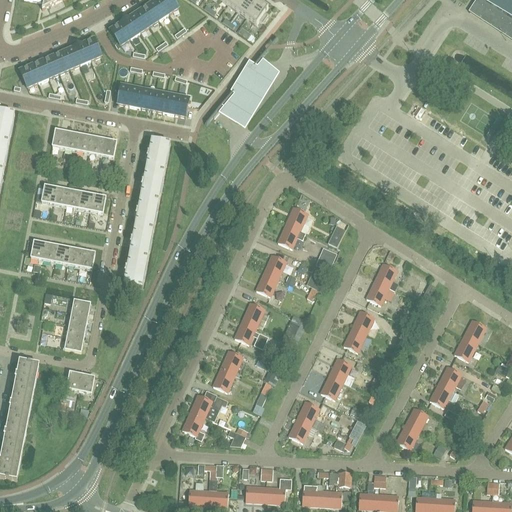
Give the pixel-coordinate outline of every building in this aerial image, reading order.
[(65,0),(44,0),(42,12),(65,0)] [(159,0),(158,1),(169,17),(179,11),(171,0),(159,0)] [(233,0),(228,7),(237,14),(246,0),(233,0)] [(247,20),(259,3),(253,0),(246,0),(237,14),(247,20)] [(511,0),(477,0),(469,13),(511,41),(511,0)] [(159,23),(169,17),(158,1),(149,7),(159,23)] [(268,10),(259,3),(247,20),(256,27),(259,23),(263,25),(268,17),(265,15),(268,10)] [(139,14),(150,30),(159,23),(149,7),(143,11),(139,14)] [(150,30),(139,14),(136,16),(131,19),(130,20),(140,36),(141,35),(150,30)] [(120,26),(131,42),(140,36),(130,20),(120,26)] [(117,28),(110,33),(121,49),(131,42),(120,26),(117,28)] [(238,35),(243,38),(246,32),(242,29),(238,35)] [(94,41),(83,46),(91,64),(102,59),(94,41)] [(73,50),(80,68),(91,64),(83,46),(73,50)] [(80,68),(73,50),(62,55),(70,73),(80,68)] [(70,73),(62,55),(52,59),(59,77),(70,73)] [(41,64),(49,81),(59,77),(52,59),(41,64)] [(258,69),(250,65),(232,94),(235,97),(220,116),(246,131),(280,76),(264,63),(258,69)] [(38,86),(49,81),(41,64),(31,68),(38,86)] [(38,86),(31,68),(20,73),(28,91),(38,86)] [(129,109),(133,90),(121,88),(118,107),(129,109)] [(133,90),(129,109),(141,111),(144,92),(133,90)] [(144,92),(141,111),(152,113),(155,94),(144,92)] [(155,94),(152,113),(163,115),(167,97),(155,94)] [(163,115),(174,118),(178,99),(167,97),(163,115)] [(178,99),(174,118),(186,120),(189,101),(178,99)] [(0,128),(12,131),(15,117),(15,116),(0,113),(0,128)] [(0,143),(9,145),(12,131),(0,128),(0,143)] [(65,151),(68,135),(56,132),(52,149),(65,151)] [(77,153),(80,137),(68,135),(65,151),(77,153)] [(89,156),(92,139),(80,137),(77,153),(89,156)] [(101,158),(105,142),(92,139),(89,156),(101,158)] [(105,142),(101,158),(114,160),(117,144),(105,142)] [(0,158),(6,160),(9,145),(0,143),(0,158)] [(148,157),(168,161),(170,147),(171,147),(171,146),(152,143),(152,144),(150,155),(148,155),(148,157)] [(165,175),(168,161),(148,157),(147,160),(149,160),(147,172),(165,175)] [(162,190),(165,175),(147,172),(144,184),(143,183),(142,186),(162,190)] [(159,204),(162,190),(142,186),(142,188),(143,189),(141,200),(159,204)] [(54,206),(57,190),(45,188),(42,204),(54,206)] [(66,209),(69,192),(57,190),(54,206),(66,209)] [(78,211),(82,195),(69,192),(66,209),(78,211)] [(91,214),(94,197),(82,195),(78,211),(91,214)] [(94,197),(91,214),(103,216),(106,200),(94,197)] [(157,218),(159,204),(141,200),(139,212),(137,212),(137,214),(157,218)] [(286,227),(300,233),(306,236),(309,229),(303,226),(308,216),(294,209),(286,227)] [(154,233),(157,218),(137,214),(136,217),(138,217),(136,229),(154,233)] [(306,236),(300,233),(286,227),(278,245),(292,251),(297,240),(303,242),(306,236)] [(328,245),(337,250),(345,232),(336,228),(328,245)] [(151,247),(154,233),(136,229),(133,241),(132,240),(131,243),(151,247)] [(43,262),(46,246),(34,243),(31,260),(43,262)] [(148,261),(151,247),(131,243),(131,246),(132,246),(130,258),(148,261)] [(56,265),(59,248),(46,246),(43,262),(56,265)] [(68,267),(71,250),(59,248),(56,265),(68,267)] [(80,269),(83,253),(71,250),(68,267),(80,269)] [(334,262),(337,256),(323,250),(321,256),(334,262)] [(83,253),(80,269),(92,272),(95,255),(83,253)] [(321,256),(318,262),(332,268),(334,262),(321,256)] [(264,275),(278,281),(287,264),(273,257),(264,275)] [(146,276),(148,261),(130,258),(128,270),(126,269),(126,272),(146,276)] [(318,262),(315,268),(329,274),(332,268),(318,262)] [(375,283),(389,290),(397,273),(384,266),(375,283)] [(143,290),(146,276),(126,272),(125,274),(127,275),(125,286),(124,286),(124,287),(143,290)] [(270,299),(278,281),(264,275),(256,293),(270,299)] [(289,277),(286,284),(290,286),(293,287),(296,280),(289,277)] [(380,308),(389,290),(375,283),(367,301),(380,308)] [(430,286),(423,299),(424,299),(429,302),(436,289),(430,286)] [(315,298),(310,295),(307,300),(312,303),(315,298)] [(424,299),(421,305),(426,307),(429,302),(424,299)] [(72,315),(88,318),(91,306),(74,303),(72,315)] [(251,305),(243,323),(257,329),(263,332),(267,323),(266,322),(261,320),(264,314),(265,311),(251,305)] [(426,307),(421,305),(417,310),(423,313),(426,307)] [(352,331),(366,338),(375,320),(361,313),(352,331)] [(86,330),(88,318),(72,315),(70,327),(86,330)] [(464,340),(477,347),(486,330),(473,322),(464,340)] [(257,329),(243,323),(235,341),(249,347),(253,338),(257,340),(253,349),(263,353),(268,341),(255,334),(257,329)] [(300,327),(291,323),(285,335),(288,337),(291,338),(294,339),(297,332),(298,330),(300,327)] [(84,343),(86,330),(70,327),(67,340),(84,343)] [(358,355),(366,338),(352,331),(344,349),(358,355)] [(81,355),(84,343),(67,340),(65,352),(81,355)] [(468,364),(477,347),(464,340),(454,357),(468,364)] [(289,350),(291,345),(286,342),(283,347),(286,349),(288,350),(289,350)] [(398,346),(395,352),(400,354),(403,349),(398,346)] [(398,360),(400,354),(395,352),(392,357),(398,360)] [(221,371),(235,377),(243,359),(229,353),(221,371)] [(256,367),(266,372),(270,366),(259,361),(256,367)] [(330,378),(343,385),(352,367),(338,361),(330,378)] [(16,378),(36,382),(39,368),(39,367),(20,363),(20,364),(18,375),(16,375),(16,378)] [(499,376),(506,379),(510,371),(505,369),(504,368),(499,366),(495,374),(499,376)] [(439,386),(453,393),(462,376),(448,369),(439,386)] [(227,395),(235,377),(221,371),(213,389),(227,395)] [(79,393),(82,377),(70,375),(67,391),(79,393)] [(380,375),(371,392),(372,393),(374,394),(375,393),(376,393),(379,395),(381,391),(387,379),(380,375)] [(82,377),(79,393),(92,396),(95,379),(82,377)] [(33,396),(36,382),(16,378),(15,380),(17,381),(15,392),(33,396)] [(335,403),(343,385),(330,378),(321,396),(335,403)] [(459,397),(453,393),(439,386),(430,403),(443,411),(448,401),(454,404),(456,404),(459,397)] [(493,386),(491,391),(499,394),(499,395),(501,390),(493,386)] [(31,410),(33,396),(15,392),(12,404),(11,404),(10,406),(31,410)] [(485,399),(488,400),(491,403),(493,403),(495,400),(496,398),(489,393),(485,399)] [(261,395),(256,406),(262,409),(267,398),(266,397),(261,395)] [(210,402),(204,399),(198,397),(190,415),(204,421),(205,420),(206,420),(215,424),(222,408),(226,409),(226,408),(228,404),(220,400),(218,399),(217,399),(217,398),(213,396),(212,397),(210,402)] [(484,410),(485,411),(488,406),(483,403),(480,408),(484,410)] [(298,421),(311,428),(320,410),(306,404),(298,421)] [(28,425),(31,410),(10,406),(10,409),(11,409),(9,421),(28,425)] [(484,410),(480,408),(477,413),(482,416),(483,415),(485,411),(484,410)] [(365,415),(353,409),(350,415),(362,421),(365,415)] [(406,428),(419,435),(428,418),(415,410),(406,428)] [(89,412),(88,412),(81,411),(81,414),(80,418),(87,419),(88,416),(89,412)] [(199,433),(204,421),(190,415),(182,433),(196,439),(195,441),(202,443),(205,436),(199,433)] [(467,423),(455,416),(452,423),(464,429),(467,423)] [(25,439),(28,425),(9,421),(7,433),(5,432),(5,435),(25,439)] [(303,446),(311,428),(298,421),(289,439),(303,446)] [(319,424),(316,430),(322,433),(325,427),(319,424)] [(410,452),(419,435),(406,428),(396,445),(410,452)] [(252,437),(238,430),(236,434),(250,441),(252,437)] [(246,440),(235,435),(235,436),(230,433),(227,438),(233,441),(229,450),(240,451),(246,440)] [(22,453),(25,439),(5,435),(4,438),(6,438),(4,450),(22,453)] [(343,454),(345,450),(347,446),(338,442),(334,450),(343,454)] [(433,456),(440,460),(442,456),(445,451),(438,447),(434,455),(433,456)] [(453,451),(453,452),(458,455),(461,450),(456,447),(453,451)] [(0,463),(19,468),(22,453),(4,450),(1,461),(0,461),(0,463)] [(458,455),(453,452),(450,457),(455,460),(458,455)] [(17,482),(19,468),(0,463),(0,466),(0,467),(0,468),(0,479),(17,482)] [(211,473),(209,493),(208,509),(228,510),(229,495),(215,494),(216,480),(217,468),(211,467),(211,473)] [(273,471),(262,470),(261,482),(273,483),(273,471)] [(351,476),(340,475),(339,488),(351,489),(351,476)] [(386,489),(386,478),(375,477),(374,489),(386,489)] [(413,490),(416,490),(417,479),(410,479),(409,490),(413,490)] [(266,490),(265,505),(285,506),(286,492),(291,492),(292,482),(280,481),(280,491),(266,490)] [(322,509),(323,493),(317,493),(317,488),(304,487),(304,492),(303,492),(302,507),(322,509)] [(265,505),(266,490),(247,489),(246,504),(265,505)] [(409,490),(408,498),(412,498),(417,499),(417,497),(416,497),(416,490),(413,490),(409,490)] [(208,509),(209,493),(190,492),(189,507),(208,509)] [(323,493),(322,509),(341,510),(342,495),(323,493)] [(374,511),(378,511),(379,497),(360,496),(359,511),(374,511)] [(379,497),(378,511),(397,511),(399,498),(379,497)] [(435,511),(436,500),(435,500),(422,500),(416,499),(415,511),(435,511)] [(436,500),(435,511),(454,511),(455,502),(436,500)] [(491,511),(492,504),(473,503),(472,511),(491,511)]
